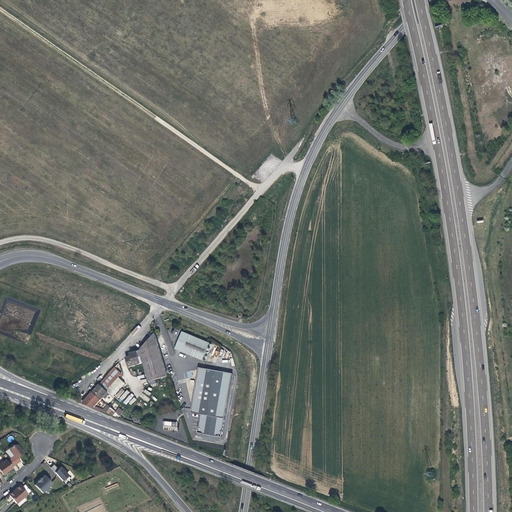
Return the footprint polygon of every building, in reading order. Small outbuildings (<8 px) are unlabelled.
[(202,360),(210,343),(182,331),(174,348),(187,354),(202,360)] [(168,376),(155,333),(147,343),(140,350),(143,363),(149,382),(150,381),(155,380),(168,376)] [(129,368),(141,364),(137,351),(130,353),(131,356),(129,356),(126,358),(129,368)] [(119,371),(115,367),(108,375),(100,384),(107,391),(119,377),(122,374),(119,371)] [(221,437),(232,373),(199,367),(197,376),(196,382),(190,413),(200,414),(197,433),(221,437)] [(125,383),(119,377),(107,391),(109,393),(113,396),(125,383)] [(107,391),(100,384),(93,392),(101,399),(106,394),(107,395),(109,393),(107,391)] [(101,399),(93,392),(90,395),(83,403),(94,407),(101,399)] [(142,393),(139,397),(147,403),(150,399),(142,393)] [(114,404),(106,412),(116,416),(121,410),(114,404)] [(177,429),(177,422),(163,421),(163,429),(177,429)] [(59,444),(56,447),(60,450),(63,446),(64,447),(66,445),(69,448),(68,450),(71,452),(72,450),(79,443),(69,434),(64,438),(62,441),(59,444)] [(16,455),(16,454),(17,454),(18,454),(21,452),(23,451),(17,443),(10,443),(11,444),(8,447),(13,454),(9,457),(10,457),(14,463),(19,459),(16,455)] [(53,457),(60,450),(56,447),(50,454),(53,457)] [(0,470),(2,474),(4,474),(7,472),(7,470),(12,466),(12,465),(14,463),(10,457),(6,459),(5,459),(0,462),(0,470)] [(62,467),(56,472),(64,483),(73,475),(69,470),(67,472),(62,467)] [(37,481),(34,484),(42,492),(52,482),(44,475),(41,478),(40,477),(37,481)] [(12,491),(8,494),(16,503),(27,494),(20,485),(18,486),(15,489),(16,489),(13,491),(12,491)]
